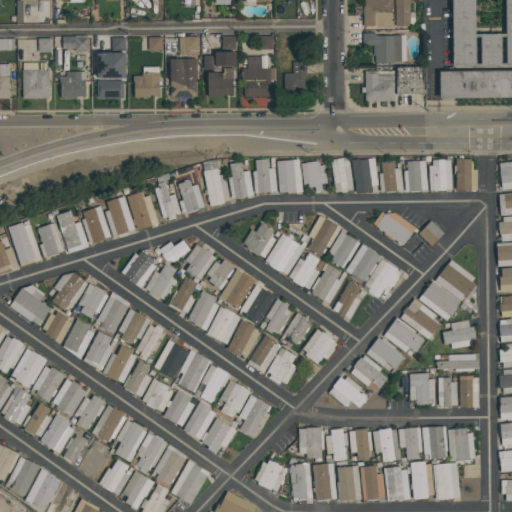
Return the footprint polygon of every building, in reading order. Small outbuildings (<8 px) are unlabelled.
[(393,0),(363,0),(363,27),(392,28),(393,0)] [(408,0),(394,0),(395,27),(410,26),(408,0)] [(511,0),(451,0),(453,67),(476,67),(474,0),(504,0),(506,67),(511,66),(511,0)] [(501,66),(500,34),(480,34),(481,67),(501,66)] [(401,63),(400,35),(364,35),(364,46),(373,45),(373,63),(401,63)] [(87,36),(62,37),(62,50),(88,49),(87,36)] [(235,51),(235,37),(221,36),(221,50),(235,51)] [(271,49),(271,36),(259,36),(259,49),(271,49)] [(161,37),(148,38),(148,51),(161,51),(161,37)] [(198,37),(179,37),(179,55),(199,55),(198,37)] [(125,51),(125,38),(111,38),(111,51),(125,51)] [(51,52),(51,39),(38,39),(38,52),(51,52)] [(242,69),(243,97),(268,96),(267,68),(261,69),(261,56),(246,57),(246,68),(242,69)] [(196,59),(169,59),(170,98),(196,97),(196,59)] [(305,95),(304,62),(292,62),(292,74),(283,74),(283,95),(305,95)] [(0,65),(8,65),(8,94),(9,94),(9,96),(8,96),(8,99),(0,99),(0,65)] [(423,67),(396,67),(395,93),(423,94),(423,67)] [(207,97),(233,96),(232,68),(216,68),(216,73),(207,73),(207,97)] [(511,97),(511,70),(439,72),(439,99),(511,97)] [(394,101),(393,71),(364,71),(364,102),(394,101)] [(86,98),(85,73),(59,73),(60,98),(86,98)] [(123,81),(97,81),(97,98),(123,97),(123,81)] [(333,192),(351,191),(349,158),(331,159),(333,192)] [(254,160),(255,171),(252,171),(253,194),(276,192),(274,168),(268,169),(267,159),(254,160)] [(352,160),(353,193),(375,192),(374,159),(352,160)] [(278,194),(301,192),(299,160),(276,161),(278,194)] [(450,160),(428,161),(429,191),(451,191),(450,160)] [(476,191),(476,169),(471,169),(471,160),(455,160),(455,191),(476,191)] [(425,161),(406,161),(406,170),(403,170),(404,192),(426,191),(425,161)] [(511,161),(499,162),(500,189),(511,188),(511,161)] [(242,172),(241,162),(226,165),(232,200),(252,196),(249,171),(242,172)] [(382,192),(401,191),(400,169),(393,169),(393,162),(380,162),(382,192)] [(301,164),(303,192),(324,191),(323,163),(301,164)] [(209,206),(228,202),(221,168),(202,171),(209,206)] [(191,186),(189,180),(177,184),(186,213),(204,208),(196,185),(191,186)] [(180,215),(174,194),(168,196),(165,183),(153,186),(162,220),(180,215)] [(157,224),(148,192),(126,198),(136,230),(157,224)] [(511,193),(498,194),(499,215),(511,214),(511,193)] [(112,237),(134,230),(123,196),(105,202),(108,210),(104,211),(112,237)] [(110,237),(100,206),(79,213),(90,244),(110,237)] [(57,214),(65,253),(87,248),(81,222),(73,223),(70,212),(57,214)] [(372,225),(402,246),(415,228),(391,212),(388,217),(381,212),(372,225)] [(312,238),(307,250),(324,257),(338,224),(317,216),(309,236),(312,238)] [(499,241),(511,240),(511,216),(499,217),(499,241)] [(39,261),(30,221),(9,226),(18,266),(39,261)] [(431,246),(443,233),(430,221),(418,234),(431,246)] [(63,253),(54,223),(35,228),(44,258),(63,253)] [(255,232),(250,230),(241,246),(264,258),(277,235),(259,226),(255,232)] [(325,259),(343,269),(358,243),(341,232),(325,259)] [(286,275),(303,248),(281,234),(264,261),(286,275)] [(158,249),(166,264),(189,251),(183,240),(173,246),(171,242),(158,249)] [(0,268),(0,241),(9,265),(0,268)] [(511,242),(496,243),(497,267),(511,266),(511,242)] [(380,256),(361,244),(344,271),(363,283),(380,256)] [(181,268),(199,281),(215,258),(197,245),(181,268)] [(121,275),(162,301),(176,280),(171,277),(175,270),(164,264),(158,274),(153,271),(158,264),(136,251),(121,275)] [(308,290),(318,272),(313,269),(319,260),(307,253),(303,261),(298,258),(287,278),(308,290)] [(400,272),(380,259),(362,287),(381,300),(400,272)] [(204,280),(220,290),(232,269),(216,260),(204,280)] [(476,277),(448,260),(434,283),(463,300),(476,277)] [(336,280),(340,271),(323,264),(311,295),(330,303),(340,281),(336,280)] [(500,292),(511,291),(511,267),(499,268),(500,292)] [(54,289),(58,292),(51,301),(66,312),(87,283),(68,269),(54,289)] [(220,300),(239,308),(253,278),(233,270),(220,300)] [(190,296),(196,284),(183,278),(169,306),(186,314),(194,298),(190,296)] [(360,288),(348,281),(331,311),(348,321),(360,301),(354,297),(360,288)] [(39,302),(43,295),(22,283),(9,309),(40,325),(49,307),(39,302)] [(448,320),(459,301),(429,283),(418,302),(448,320)] [(76,312),(95,320),(107,293),(89,284),(76,312)] [(275,296),(254,284),(238,312),(259,324),(275,296)] [(219,299),(201,291),(186,321),(204,330),(219,299)] [(95,323),(113,333),(129,303),(111,293),(95,323)] [(511,316),(511,295),(500,296),(500,317),(511,316)] [(277,336),(292,308),(275,299),(263,322),(267,324),(265,329),(277,336)] [(399,317),(427,339),(441,322),(413,300),(399,317)] [(227,344),(239,316),(218,307),(206,336),(227,344)] [(117,335),(136,343),(147,318),(127,310),(117,335)] [(71,321),(51,311),(41,333),(61,342),(71,321)] [(311,322),(295,313),(282,336),(297,346),(311,322)] [(499,342),(511,341),(511,322),(511,323),(511,319),(498,320),(499,342)] [(80,358),(95,330),(76,320),(61,347),(80,358)] [(424,338),(394,320),(383,338),(405,351),(408,347),(416,352),(424,338)] [(444,349),(474,344),(470,320),(449,324),(450,331),(441,332),(444,349)] [(247,359),(259,330),(239,321),(227,350),(247,359)] [(135,356),(147,361),(160,329),(148,324),(135,356)] [(320,366),(336,342),(316,329),(300,352),(320,366)] [(108,345),(111,338),(96,332),(83,362),(102,370),(112,347),(108,345)] [(0,370),(7,375),(24,346),(7,335),(0,346),(0,370)] [(262,373),(280,346),(264,336),(246,363),(262,373)] [(394,369),(404,358),(378,337),(365,353),(381,366),(385,361),(394,369)] [(187,351),(172,343),(158,372),(172,379),(187,351)] [(511,362),(511,344),(507,344),(507,351),(498,351),(498,363),(511,362)] [(101,374),(122,384),(136,354),(120,347),(116,355),(111,353),(101,374)] [(295,355),(277,348),(266,376),(287,385),(294,366),(291,365),(295,355)] [(11,379),(32,388),(44,357),(23,349),(11,379)] [(208,359),(188,351),(179,373),(181,374),(177,385),(194,392),(208,359)] [(436,371),(476,370),(476,354),(447,355),(447,361),(435,362),(436,371)] [(349,373),(376,393),(388,376),(361,356),(349,373)] [(145,375),(149,367),(137,361),(124,390),(141,397),(150,377),(145,375)] [(227,373),(209,364),(194,395),(213,404),(227,373)] [(63,376),(45,365),(29,391),(48,402),(63,376)] [(499,389),(506,388),(507,392),(511,391),(511,370),(497,373),(499,389)] [(327,393),(345,406),(349,402),(358,409),(366,399),(358,392),(360,389),(341,375),(327,393)] [(434,403),(433,375),(408,376),(409,404),(434,403)] [(477,408),(477,377),(458,376),(458,407),(477,408)] [(70,416),(86,390),(66,379),(51,404),(70,416)] [(437,406),(456,406),(455,379),(437,379),(437,406)] [(161,412),(172,390),(152,380),(141,402),(161,412)] [(219,400),(224,402),(220,412),(235,418),(247,389),(227,381),(219,400)] [(21,426),(29,407),(25,405),(30,394),(13,387),(1,417),(21,426)] [(162,418),(181,427),(194,401),(176,392),(162,418)] [(103,403),(86,394),(74,414),(79,417),(75,424),(87,431),(103,403)] [(238,418),(243,420),(238,431),(253,438),(268,405),(249,396),(238,418)] [(511,419),(511,396),(498,397),(499,420),(511,419)] [(215,412),(198,402),(182,431),(199,440),(215,412)] [(38,438),(53,411),(38,403),(23,429),(38,438)] [(91,433),(109,444),(126,416),(107,405),(91,433)] [(73,427),(54,416),(39,444),(59,454),(73,427)] [(120,442),(114,454),(129,462),(146,430),(126,419),(115,440),(120,442)] [(216,453),(220,445),(226,448),(235,429),(213,419),(201,446),(216,453)] [(501,446),(511,444),(511,422),(498,424),(501,446)] [(397,429),(399,448),(405,447),(406,460),(420,459),(417,427),(397,429)] [(423,459),(445,459),(444,427),(421,427),(423,459)] [(298,457),(322,457),(321,428),(298,428),(298,457)] [(332,461),(344,460),(343,429),(326,430),(327,452),(332,452),(332,461)] [(356,452),(356,460),(368,459),(367,429),(348,430),(349,453),(356,452)] [(381,462),(398,460),(396,429),(372,431),(374,453),(381,453),(381,462)] [(473,460),(472,429),(447,430),(448,461),(473,460)] [(135,466),(149,474),(165,442),(147,433),(135,455),(140,457),(135,466)] [(73,464),(86,441),(75,435),(62,457),(73,464)] [(151,477),(171,486),(185,455),(166,446),(151,477)] [(2,481),(0,480),(0,453),(3,447),(16,453),(2,481)] [(511,470),(511,450),(498,451),(498,471),(511,470)] [(39,466),(19,456),(5,486),(25,495),(39,466)] [(278,474),(281,468),(263,460),(253,482),(276,493),(283,477),(278,474)] [(119,496),(131,469),(111,461),(100,487),(119,496)] [(208,472),(187,461),(169,493),(190,505),(208,472)] [(410,463),(412,499),(432,497),(432,483),(431,483),(430,469),(425,469),(424,462),(410,463)] [(433,464),(435,500),(458,499),(457,463),(433,464)] [(310,500),(309,464),(290,465),(290,500),(310,500)] [(333,464),(313,464),(314,501),(334,500),(333,464)] [(359,500),(358,466),(337,467),(338,501),(359,500)] [(362,501),(384,498),(381,474),(376,475),(375,466),(358,467),(362,501)] [(386,501),(408,500),(407,468),(385,468),(386,501)] [(59,478),(38,470),(25,503),(46,511),(59,478)] [(124,503),(136,510),(152,482),(134,471),(121,494),(127,497),(124,503)] [(502,501),(511,500),(511,480),(502,480),(502,501)] [(163,499),(167,490),(155,483),(140,511),(163,511),(169,501),(163,499)] [(66,511),(75,493),(59,486),(51,503),(56,505),(52,511),(66,511)] [(214,511),(250,511),(222,497),(214,511)] [(73,511),(95,511),(97,507),(78,499),(73,511)]
